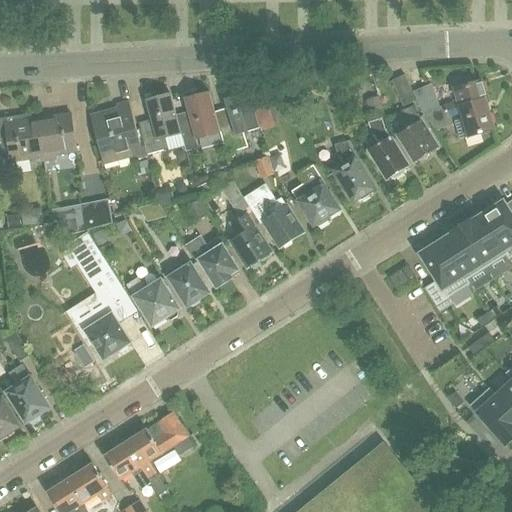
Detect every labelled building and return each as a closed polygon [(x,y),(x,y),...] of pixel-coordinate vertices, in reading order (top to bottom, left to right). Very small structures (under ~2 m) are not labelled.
[(404,107),(417,101),(413,93),(405,75),(392,81),(404,107)] [(455,121),(460,139),(493,129),(485,103),(488,102),(482,81),(454,89),(458,102),(443,106),(446,118),(462,113),(464,119),(455,121)] [(413,93),(417,101),(422,113),(440,104),(431,84),(414,92),(414,93),(413,93)] [(226,108),(214,111),(220,132),(226,152),(248,146),(244,131),(259,127),(249,91),(224,98),(226,108)] [(187,111),(175,115),(185,147),(186,151),(198,148),(195,139),(220,132),(214,111),(209,93),(184,100),(187,111)] [(150,120),(138,124),(143,142),(147,155),(167,149),(167,152),(185,147),(175,115),(170,94),(145,101),(150,120)] [(385,116),(379,96),(366,101),(372,120),(385,116)] [(147,156),(147,155),(143,142),(140,143),(128,102),(116,106),(118,113),(111,115),(110,111),(92,116),(95,125),(92,125),(103,165),(137,156),(138,159),(147,156)] [(410,127),(398,135),(416,162),(437,149),(423,126),(424,125),(419,117),(415,106),(403,112),(407,122),(410,127)] [(271,111),(260,114),(263,125),(274,122),(271,111)] [(37,118),(43,157),(44,162),(58,160),(57,155),(76,152),(70,113),(37,118)] [(11,162),(32,159),(33,164),(44,162),(43,157),(37,118),(25,120),(5,123),(8,144),(0,144),(0,172),(12,170),(11,162)] [(405,169),(407,167),(391,141),(392,140),(385,130),(381,119),(368,124),(373,137),(379,145),(368,152),(375,164),(377,163),(388,180),(392,177),(396,178),(403,173),(405,169)] [(341,186),(343,185),(354,202),(356,200),(362,202),(370,197),(370,192),(373,189),(357,163),(358,162),(350,151),(348,142),(335,146),(338,157),(344,166),(333,174),(341,186)] [(256,163),(261,178),(274,174),(268,158),(256,163)] [(327,219),(340,210),(324,185),(325,184),(313,166),(299,175),(306,185),(292,194),(314,228),(318,225),(319,227),(329,221),(327,219)] [(212,190),(208,182),(196,188),(200,196),(212,190)] [(237,215),(249,207),(243,198),(233,182),(222,190),(237,215)] [(171,187),(158,190),(162,206),(175,203),(171,187)] [(260,225),(263,223),(280,249),(282,247),(286,249),(291,246),(290,242),(304,234),(282,199),(278,202),(273,194),(250,209),(260,225)] [(186,202),(196,218),(198,221),(208,215),(198,198),(186,202)] [(106,200),(94,203),(99,227),(101,227),(111,224),(106,200)] [(511,215),(503,202),(482,215),(507,254),(506,255),(508,259),(511,256),(511,215)] [(91,230),(99,227),(94,203),(82,207),(84,216),(57,221),(60,236),(87,231),(91,230)] [(9,229),(22,227),(20,214),(7,216),(9,229)] [(507,254),(482,215),(475,219),(473,216),(460,225),(487,267),(506,255),(507,254)] [(271,254),(254,227),(246,216),(232,225),(240,236),(230,242),(248,269),(251,267),(252,269),(260,264),(259,262),(271,254)] [(460,225),(446,233),(448,237),(441,241),(466,280),(467,279),(487,267),(460,225)] [(101,227),(99,227),(91,230),(98,246),(109,242),(104,229),(102,230),(101,227)] [(86,232),(65,246),(68,250),(77,264),(98,297),(104,307),(81,322),(87,332),(86,332),(87,334),(84,336),(88,343),(92,341),(95,346),(104,361),(119,352),(123,353),(129,350),(128,345),(131,344),(118,324),(137,312),(86,232)] [(196,264),(199,262),(216,289),(232,279),(229,276),(238,270),(218,240),(207,247),(200,237),(185,247),(196,264)] [(470,284),(467,279),(466,280),(441,241),(420,254),(437,281),(427,287),(442,312),(452,305),(448,298),(470,284)] [(177,265),(166,272),(169,278),(169,279),(187,308),(190,307),(193,309),(199,305),(199,301),(209,294),(187,259),(177,265)] [(407,266),(387,279),(395,291),(415,278),(407,266)] [(126,285),(128,290),(152,328),(166,319),(168,321),(171,323),(178,318),(178,315),(176,312),(179,311),(161,282),(146,292),(137,278),(126,285)] [(497,306),(487,313),(493,321),(503,314),(497,306)] [(482,328),(493,321),(487,313),(477,320),(482,328)] [(6,338),(20,361),(31,354),(16,332),(6,338)] [(489,333),(478,340),(484,348),(495,341),(489,333)] [(478,340),(468,347),(474,355),(484,348),(478,340)] [(18,385),(6,392),(25,423),(27,422),(32,425),(36,423),(36,417),(49,409),(23,365),(11,372),(18,385)] [(511,414),(511,380),(496,395),(495,396),(511,414)] [(511,414),(495,396),(496,395),(490,388),(470,406),(506,446),(511,439),(511,414)] [(456,392),(448,397),(455,408),(463,402),(456,392)] [(0,437),(2,441),(14,434),(12,431),(18,427),(0,398),(0,437)] [(146,430),(124,443),(149,485),(157,496),(166,491),(148,462),(173,447),(179,455),(193,447),(187,438),(172,414),(157,423),(158,424),(146,431),(146,430)] [(149,485),(124,443),(103,457),(118,481),(130,474),(140,491),(149,485)] [(434,511),(383,449),(305,511),(434,511)] [(91,464),(66,479),(82,504),(84,503),(90,511),(95,511),(104,507),(113,511),(116,503),(91,464)] [(87,511),(85,507),(82,504),(66,479),(45,493),(57,511),(87,511)] [(144,511),(137,501),(127,508),(129,511),(144,511)]
